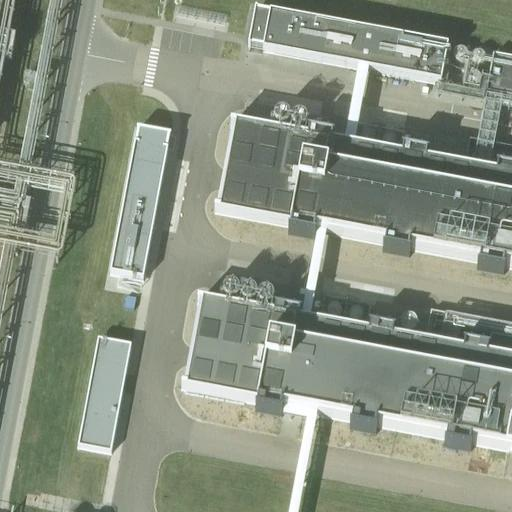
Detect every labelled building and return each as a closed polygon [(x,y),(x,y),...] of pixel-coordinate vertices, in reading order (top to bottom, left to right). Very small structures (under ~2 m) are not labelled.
[(441,87),(448,49),(256,13),(249,51),(441,87)] [(511,100),(511,60),(492,57),(484,95),(511,100)] [(308,135),(307,140),(231,126),(230,130),(234,131),(219,212),(215,212),(214,216),(290,230),(289,236),(288,235),(287,237),(314,242),(315,240),(313,240),(314,234),(384,248),(383,253),(382,253),(382,255),(409,260),(409,258),(408,258),(409,252),(479,265),(478,271),(476,271),(476,272),(503,277),(503,276),(502,276),(503,270),(511,271),(511,171),(495,168),(495,170),(497,170),(495,176),(426,163),(427,157),(428,157),(428,156),(401,151),(401,152),(402,152),(401,158),(331,145),(332,139),(333,140),(334,138),(307,133),(307,135),(308,135)] [(135,131),(109,277),(141,283),(167,137),(135,131)] [(200,306),(184,388),(180,387),(179,391),(255,406),(254,412),(253,411),(253,413),(280,418),(280,416),(278,416),(280,410),(349,424),(348,430),(347,430),(347,431),(374,436),(374,435),(373,435),(374,429),(444,442),(443,448),(441,448),(441,449),(468,454),(468,453),(467,453),(468,447),(511,455),(511,362),(510,363),(511,353),(511,342),(489,338),(488,342),(490,342),(488,351),(461,346),(461,347),(462,347),(461,353),(391,339),(392,334),(394,334),(394,332),(367,327),(367,329),(368,329),(367,335),(297,321),(298,315),(299,316),(300,314),(273,309),(272,310),(274,311),(273,317),(196,302),(196,305),(200,306)] [(129,349),(96,343),(77,450),(109,456),(129,349)]
